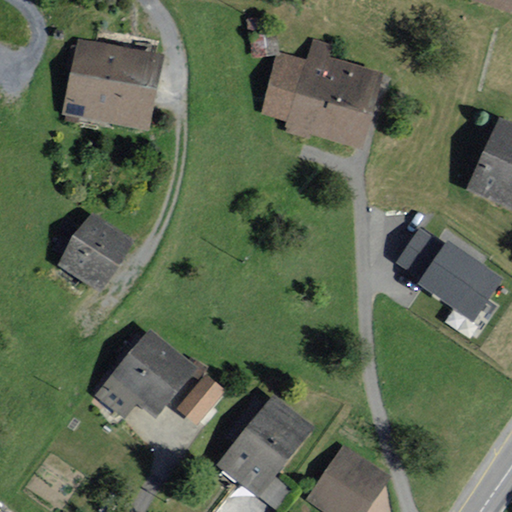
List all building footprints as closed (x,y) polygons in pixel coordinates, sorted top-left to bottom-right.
[(511,0),(470,0),(508,13),(511,0)] [(308,64),(281,56),(263,114),(290,123),(287,132),(310,139),(312,135),(360,149),(382,79),(327,63),(332,48),(315,42),(308,64)] [(161,62),(83,44),(67,113),(145,131),(161,62)] [(511,129),(502,125),(473,189),(511,207),(511,129)] [(131,245),(95,221),(64,267),(101,290),(131,245)] [(472,315),(499,275),(449,241),(445,247),(421,231),(401,260),(424,276),(421,281),(472,315)] [(195,367),(150,329),(95,394),(123,418),(137,402),(154,416),(195,367)] [(224,391),(206,375),(178,409),(197,423),(224,391)] [(312,426),(275,393),(218,461),(258,494),(312,426)] [(363,511),(390,477),(344,446),(307,501),(324,511),(363,511)]
